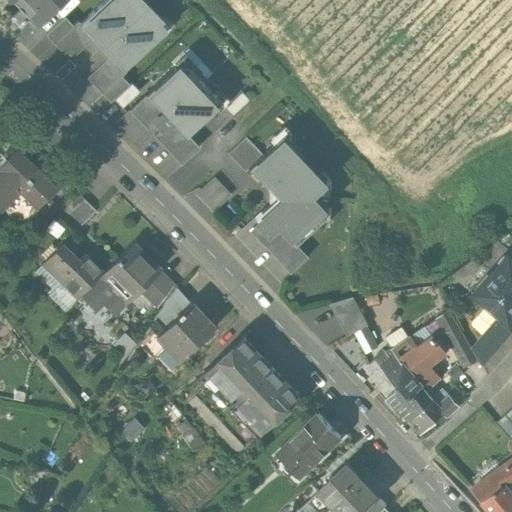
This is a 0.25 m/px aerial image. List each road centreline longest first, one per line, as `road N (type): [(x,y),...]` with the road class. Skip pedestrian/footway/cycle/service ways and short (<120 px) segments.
road 1 (secondary): [(406,466),(168,213),(0,55)]
road 2 (residential): [(406,466),(511,357)]
